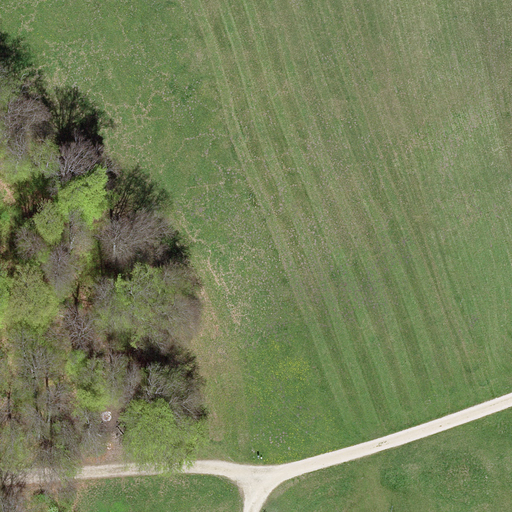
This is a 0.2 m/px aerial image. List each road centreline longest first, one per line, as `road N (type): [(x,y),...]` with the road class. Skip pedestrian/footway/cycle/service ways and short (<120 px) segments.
road 1 (track): [(511,401),(260,473)]
road 2 (track): [(174,469),(0,477)]
